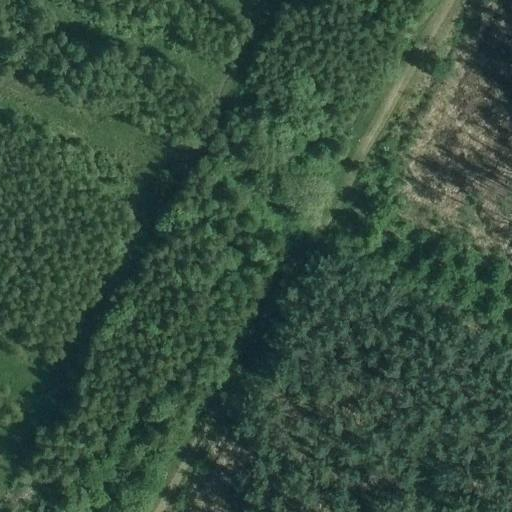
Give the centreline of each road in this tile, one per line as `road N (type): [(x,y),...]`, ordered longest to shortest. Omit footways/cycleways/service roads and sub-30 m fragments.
road 1 (track): [(155,511),(337,198)]
road 2 (track): [(337,198),(451,0)]
